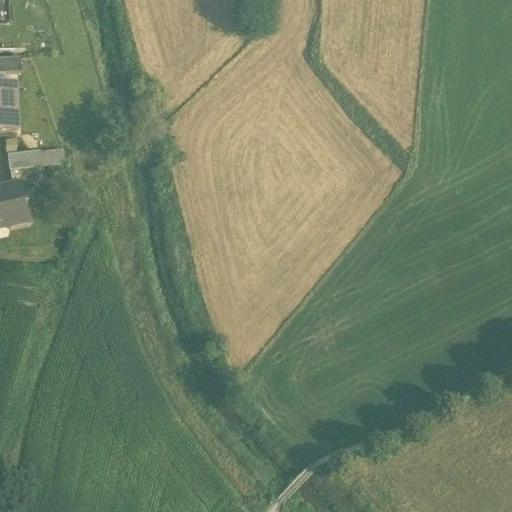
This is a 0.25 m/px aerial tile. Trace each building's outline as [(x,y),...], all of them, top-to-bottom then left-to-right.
[(20,58),(0,59),(0,74),(20,73),(20,58)] [(0,106),(14,106),(13,82),(0,83),(0,106)] [(14,106),(0,106),(0,130),(15,129),(14,106)] [(39,152),(6,156),(8,171),(41,168),(39,152)] [(19,184),(0,187),(0,227),(27,222),(19,184)]
